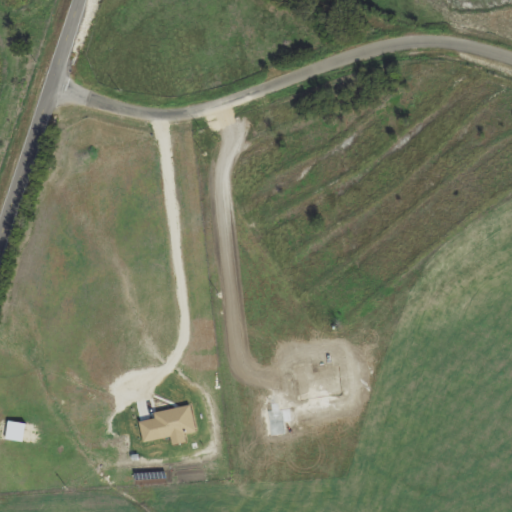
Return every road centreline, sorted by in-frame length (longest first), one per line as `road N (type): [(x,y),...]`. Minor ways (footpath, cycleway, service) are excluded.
road 1 (residential): [(511,65),(452,45),(410,42),(330,61),(171,119),(44,94)]
road 2 (tertiary): [(0,236),(78,0)]
